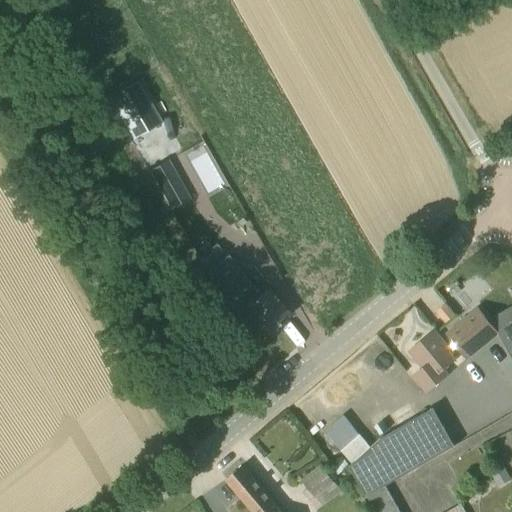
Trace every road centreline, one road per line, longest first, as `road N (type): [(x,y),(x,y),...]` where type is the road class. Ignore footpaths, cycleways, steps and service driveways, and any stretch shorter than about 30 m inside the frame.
road 1 (unclassified): [(135,511),(468,233),(502,215)]
road 2 (unclassified): [(507,185),(482,159),(389,0)]
